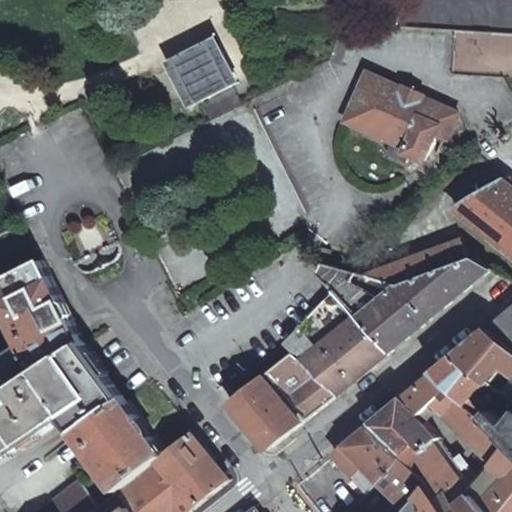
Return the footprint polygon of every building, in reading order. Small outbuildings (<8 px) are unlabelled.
[(344,0),(324,1),(324,10),(345,9),(344,0)] [(511,34),(455,33),(453,73),(511,74),(511,34)] [(212,42),(178,59),(175,69),(186,90),(184,90),(189,100),(235,76),(230,66),(228,67),(218,44),(212,42)] [(367,72),(346,120),(410,147),(407,152),(426,160),(438,134),(449,139),(460,113),(424,97),(425,94),(403,86),(403,87),(367,72)] [(511,182),(507,179),(457,208),(511,251),(511,182)] [(456,234),(355,271),(367,275),(463,240),(456,234)] [(472,260),(463,240),(367,275),(403,286),(472,260)] [(318,273),(336,293),(337,293),(393,352),(436,316),(495,269),(476,257),(472,258),(472,260),(403,286),(367,275),(355,271),(347,269),(324,262),(318,273)] [(0,398),(86,340),(46,259),(0,280),(0,291),(27,345),(22,343),(0,358),(0,398)] [(336,293),(286,343),(297,353),(342,394),(393,352),(337,293),(336,293)] [(511,311),(495,327),(511,340),(511,311)] [(511,340),(495,327),(461,354),(491,381),(498,372),(500,374),(506,367),(511,371),(511,340)] [(126,397),(86,340),(0,398),(0,461),(68,417),(80,433),(127,398),(126,397)] [(297,353),(233,402),(269,448),(342,394),(297,353)] [(491,381),(461,354),(437,373),(474,409),(485,417),(511,439),(511,397),(502,390),(491,381)] [(474,409),(437,373),(427,382),(406,398),(423,417),(424,416),(436,406),(494,464),(485,473),(474,458),(469,462),(478,472),(466,481),(438,443),(414,467),(434,487),(435,486),(452,511),(459,511),(485,482),(511,450),(511,439),(485,417),(474,409)] [(511,380),(502,390),(511,397),(511,380)] [(127,398),(80,433),(121,490),(167,454),(153,436),(150,438),(137,419),(141,417),(127,398)] [(423,417),(406,398),(373,424),(407,459),(414,467),(438,443),(444,438),(424,416),(423,417)] [(407,459),(373,424),(359,436),(339,452),(372,492),(386,480),(384,479),(407,459)] [(192,511),(235,478),(197,431),(167,454),(121,490),(138,511),(192,511)] [(511,511),(511,450),(485,482),(503,511),(511,511)] [(414,467),(407,459),(384,479),(386,480),(415,507),(434,487),(414,467)] [(39,511),(92,511),(102,505),(84,480),(39,511)] [(503,511),(485,482),(459,511),(503,511)] [(452,511),(435,486),(434,487),(415,507),(409,511),(452,511)] [(138,511),(121,490),(104,504),(102,505),(92,511),(138,511)] [(364,498),(347,511),(369,511),(372,507),(364,498)]
